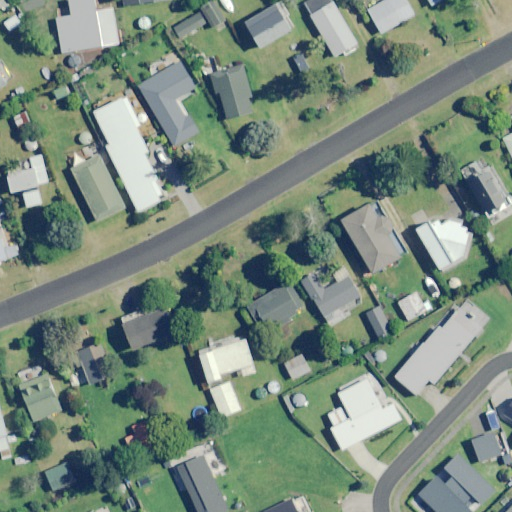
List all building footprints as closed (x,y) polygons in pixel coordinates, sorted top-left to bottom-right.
[(11,5),(6,0),(0,0),(0,7),(4,12),(11,5)] [(225,21),(213,0),(199,8),(212,29),(225,21)] [(356,44),(331,0),(307,0),(304,2),(334,57),(356,44)] [(414,16),(404,0),(384,0),(367,10),(381,35),(414,16)] [(288,14),(281,2),(245,23),(260,49),(291,31),(283,17),(288,14)] [(206,24),(199,13),(173,28),(180,39),(206,24)] [(21,24),(15,16),(4,24),(10,32),(21,24)] [(309,68),(302,55),(293,59),(300,73),(309,68)] [(195,89),(180,62),(138,86),(173,148),(199,133),(189,115),(185,117),(175,100),(195,89)] [(0,63),(0,89),(7,85),(4,80),(9,76),(0,63)] [(252,97),(243,66),(210,75),(215,94),(219,93),(227,120),(252,113),(248,98),(252,97)] [(140,126),(125,97),(94,113),(110,145),(106,147),(138,212),(164,200),(155,182),(157,180),(144,154),(148,152),(136,128),(140,126)] [(31,124),(25,112),(13,118),(18,130),(31,124)] [(511,116),(510,117),(511,121),(511,134),(503,139),(511,158),(511,116)] [(48,183),(41,156),(30,159),(32,169),(7,175),(11,194),(23,191),(27,208),(42,204),(38,186),(48,183)] [(125,209),(99,156),(72,169),(98,222),(125,209)] [(511,206),(511,204),(491,167),(465,182),(487,221),(511,206)] [(377,220),(368,205),(341,222),(373,275),(408,253),(385,215),(377,220)] [(460,220),(448,227),(445,228),(443,224),(435,229),(433,225),(420,232),(442,274),(455,267),(464,263),(467,261),(471,241),(460,220)] [(0,230),(0,261),(18,256),(14,245),(8,247),(2,230),(0,230)] [(328,289),(318,272),(302,282),(330,327),(343,318),(338,310),(360,296),(348,277),(328,289)] [(287,285),(248,307),(263,335),(303,314),(287,285)] [(422,304),(416,292),(397,302),(407,323),(432,311),(427,301),(422,304)] [(485,325),(462,306),(442,329),(439,326),(395,377),(416,396),(429,380),(434,384),(485,325)] [(392,333),(380,308),(367,314),(379,340),(392,333)] [(173,335),(163,309),(123,324),(134,350),(173,335)] [(253,365),(245,340),(199,355),(208,383),(222,379),(221,376),(253,365)] [(113,377),(100,342),(75,351),(89,386),(113,377)] [(310,372),(301,354),(284,363),(292,380),(310,372)] [(61,412),(47,375),(20,385),(34,422),(61,412)] [(382,409),(366,379),(338,394),(344,406),(327,415),(334,427),(330,428),(342,451),(401,420),(393,404),(382,409)] [(280,393),(275,381),(253,390),(258,402),(280,393)] [(241,411),(230,382),(210,390),(221,418),(241,411)] [(157,448),(148,422),(133,427),(135,436),(126,439),(132,457),(157,448)] [(501,456),(494,433),(472,440),(479,463),(501,456)] [(11,457),(7,442),(0,443),(0,447),(3,459),(11,457)] [(176,462),(198,511),(214,511),(229,505),(204,450),(176,462)] [(495,491),(459,454),(445,468),(454,477),(445,486),(436,477),(419,494),(436,511),(471,511),(464,504),(472,496),(481,505),(495,491)] [(75,482),(67,464),(45,474),(53,492),(75,482)] [(511,511),(511,498),(498,511),(511,511)]
